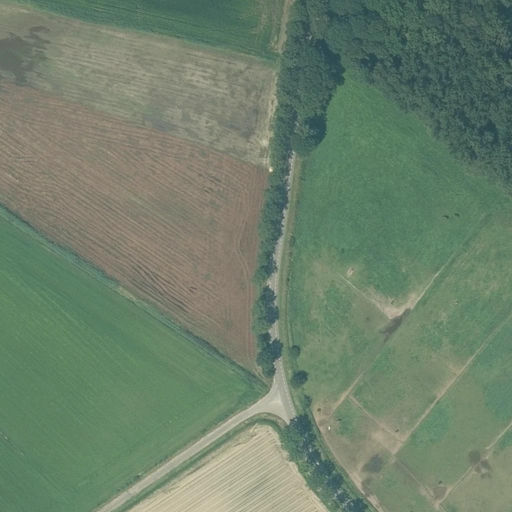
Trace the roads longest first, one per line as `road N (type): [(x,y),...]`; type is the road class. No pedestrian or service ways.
road 1 (tertiary): [(285,399),(272,318),(275,272),(313,0)]
road 2 (unclassified): [(107,511),(256,409),(285,399)]
road 3 (tertiary): [(355,511),(324,479),(285,399)]
